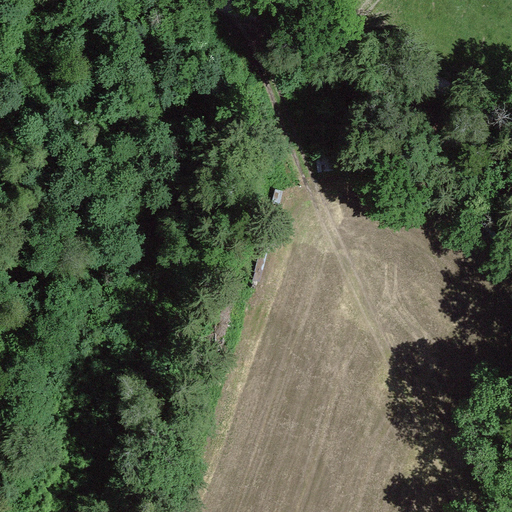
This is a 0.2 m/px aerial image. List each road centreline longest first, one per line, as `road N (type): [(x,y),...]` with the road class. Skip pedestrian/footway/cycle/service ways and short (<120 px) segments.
road 1 (track): [(475,511),(354,280),(253,40)]
road 2 (track): [(511,160),(348,63),(253,40),(168,0)]
